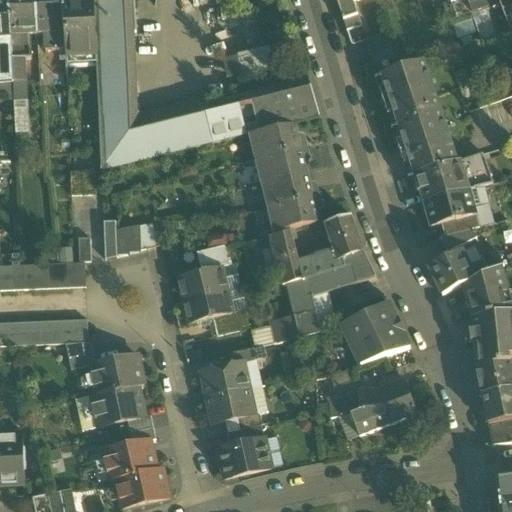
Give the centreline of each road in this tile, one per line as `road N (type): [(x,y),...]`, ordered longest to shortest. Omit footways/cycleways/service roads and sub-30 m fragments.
road 1 (residential): [(312,0),(395,259),(442,353),(475,464)]
road 2 (residential): [(213,511),(375,473),(475,464)]
road 3 (residential): [(204,511),(165,340),(130,298)]
